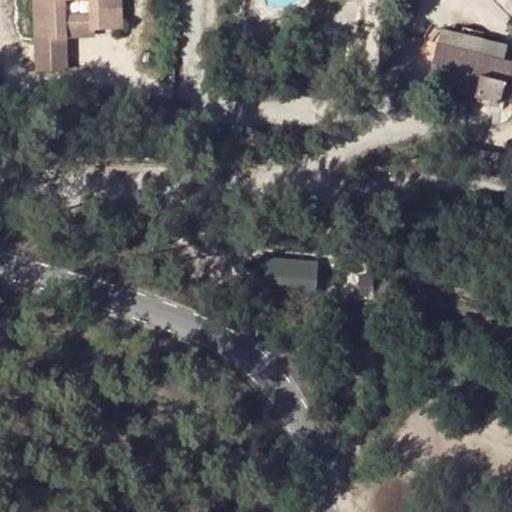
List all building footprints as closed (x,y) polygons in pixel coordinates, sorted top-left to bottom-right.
[(120,0),(34,0),(36,40),(65,38),(65,32),(75,31),(82,24),(92,24),(92,30),(122,29),(120,0)] [(65,38),(36,40),(37,70),(66,69),(65,38)] [(511,62),(437,44),(428,84),(499,103),(505,81),(511,82),(511,62)] [(511,157),(460,144),(455,162),(486,170),(488,164),(511,170),(511,157)] [(309,298),(315,261),(251,252),(245,289),(309,298)]
